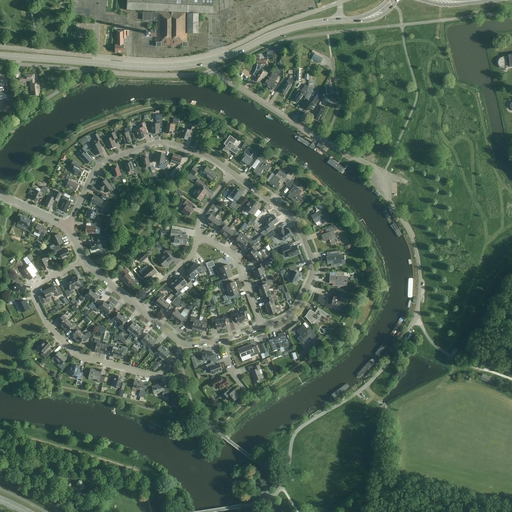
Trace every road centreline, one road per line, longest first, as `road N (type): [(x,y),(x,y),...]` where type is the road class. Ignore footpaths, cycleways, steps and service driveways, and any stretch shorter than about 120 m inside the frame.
road 1 (residential): [(322,413),(372,380),(415,316),(420,285),(414,245),(383,172),(323,141)]
road 2 (residential): [(183,345),(159,374),(77,353),(47,323),(35,290),(85,259)]
road 3 (residential): [(229,172),(294,220),(312,268),(290,316),(260,328)]
road 4 (residential): [(67,226),(95,166),(110,156),(163,142),(229,172)]
road 5 (tertiary): [(209,61),(149,67),(0,55)]
road 6 (tertiary): [(345,20),(281,31),(209,61)]
road 7 (residential): [(323,141),(214,73),(209,61)]
